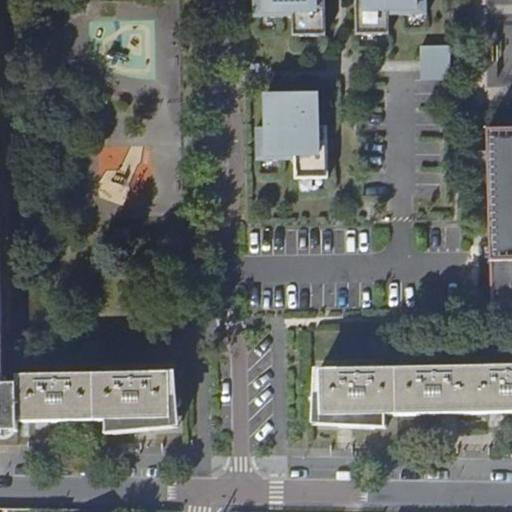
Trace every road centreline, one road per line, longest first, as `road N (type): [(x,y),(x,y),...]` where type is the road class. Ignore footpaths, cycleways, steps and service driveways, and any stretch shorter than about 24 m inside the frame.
road 1 (residential): [(221,0),(235,131),(227,303),(238,353),(241,492)]
road 2 (residential): [(241,492),(511,494)]
road 3 (residential): [(0,489),(204,491)]
